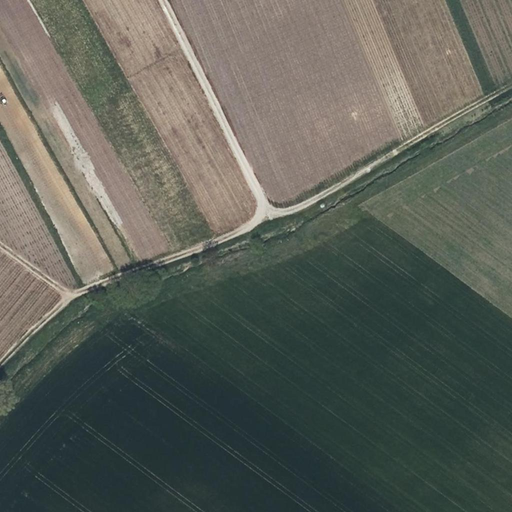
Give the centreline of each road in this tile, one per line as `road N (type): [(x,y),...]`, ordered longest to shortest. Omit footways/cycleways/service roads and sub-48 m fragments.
road 1 (track): [(0,363),(78,291),(271,221),(511,87)]
road 2 (track): [(161,0),(271,221)]
